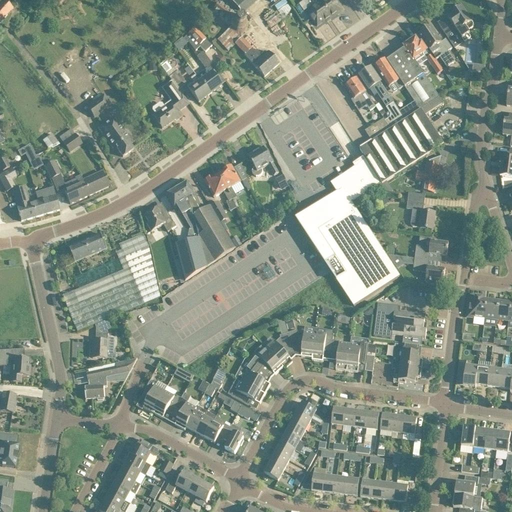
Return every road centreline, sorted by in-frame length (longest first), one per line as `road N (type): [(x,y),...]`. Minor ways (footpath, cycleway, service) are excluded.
road 1 (residential): [(31,240),(132,197),(414,0)]
road 2 (residential): [(241,481),(302,381),(443,402)]
road 3 (residential): [(443,402),(470,203),(485,187)]
road 4 (residential): [(56,420),(58,361),(31,240)]
road 5 (residential): [(485,187),(477,158),(500,35)]
road 6 (residential): [(241,481),(158,434),(121,424)]
